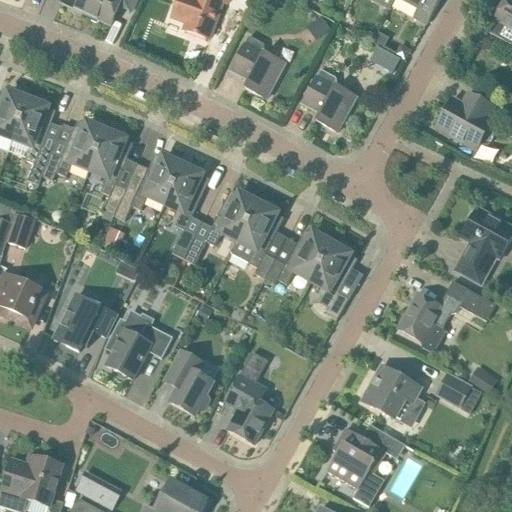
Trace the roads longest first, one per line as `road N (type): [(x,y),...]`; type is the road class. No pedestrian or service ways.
road 1 (residential): [(357,187),(137,77),(0,24)]
road 2 (residential): [(260,495),(401,244),(404,222),(394,209),(357,187)]
road 3 (residential): [(357,187),(461,0)]
road 4 (residential): [(260,495),(88,398)]
